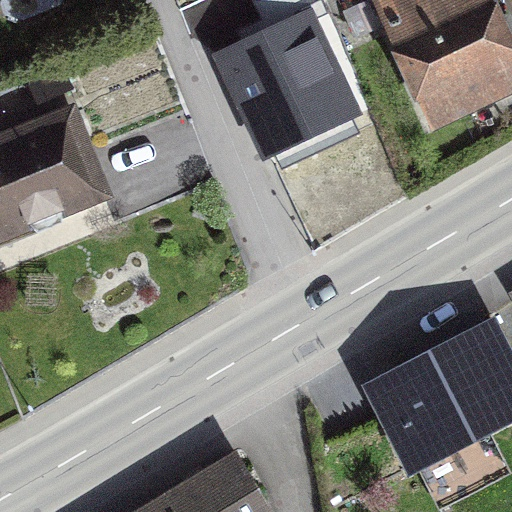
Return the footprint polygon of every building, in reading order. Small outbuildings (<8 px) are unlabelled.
[(511,21),(501,0),(374,0),(373,1),(448,152),(511,120),(511,21)] [(314,22),(218,67),(269,174),(365,129),(314,22)] [(101,107),(0,153),(0,224),(19,265),(146,207),(101,107)] [(511,368),(494,333),(363,401),(412,494),(511,442),(511,368)] [(0,374),(0,405),(12,401),(0,374)] [(302,511),(268,455),(172,511),(302,511)]
